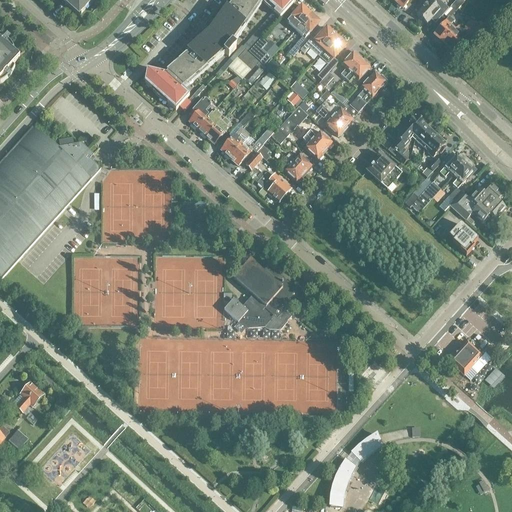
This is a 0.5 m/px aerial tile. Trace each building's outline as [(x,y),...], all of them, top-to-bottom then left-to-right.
[(51,0),(53,2),(54,0),(61,0),(63,1),(62,2),(78,17),(93,0),(51,0)] [(147,72),(145,84),(152,90),(153,88),(169,102),(167,104),(176,111),(179,108),(183,112),(185,112),(191,105),(186,100),(189,96),(187,98),(184,99),(178,93),(180,91),(174,86),(177,83),(182,88),(188,81),(190,82),(200,71),(202,72),(212,61),(214,62),(219,56),(217,55),(220,50),(228,58),(236,50),(227,42),(231,39),(233,40),(238,34),(237,33),(247,21),(245,20),(256,8),(254,7),(260,0),(270,0),(271,1),(271,3),(269,6),(276,12),(274,14),(280,19),(295,2),(293,0),(234,0),(213,31),(215,31),(209,38),(207,37),(166,73),(167,74),(166,76),(163,75),(147,72)] [(395,0),(394,2),(397,5),(397,6),(401,8),(403,10),(411,0),(395,0)] [(460,0),(458,0),(451,8),(456,13),(464,3),(460,0)] [(427,25),(440,10),(430,1),(416,16),(427,25)] [(295,32),(310,16),(310,15),(310,13),(307,10),(304,10),(301,7),(286,24),(290,28),(295,32)] [(274,14),(273,13),(242,47),(244,50),(245,50),(279,19),(274,14)] [(311,39),(308,36),(319,24),(316,21),(316,18),(313,15),(310,16),(295,32),(300,36),(302,38),(295,45),(296,46),(289,55),(286,58),(290,61),(293,58),(300,50),(301,50),(311,39)] [(449,20),(434,37),(438,40),(437,42),(441,44),(442,44),(443,45),(458,28),(453,24),(455,22),(453,19),(451,21),(449,20)] [(468,26),(463,32),(467,36),(468,35),(471,37),(473,34),(478,38),(486,29),(480,23),(477,26),(471,21),(470,23),(467,26),(468,26)] [(458,28),(443,45),(444,46),(443,47),(447,50),(448,49),(452,53),(467,36),(463,32),(458,28)] [(324,51),(336,39),(335,38),(336,36),(332,33),(330,33),(326,30),(315,42),(312,40),(311,39),(301,50),(301,51),(300,52),(304,56),(309,50),(318,58),(324,51)] [(479,48),(489,38),(486,34),(476,44),(479,48)] [(0,83),(0,84),(2,84),(6,81),(10,77),(13,73),(15,68),(14,68),(14,69),(9,64),(24,53),(17,58),(11,52),(14,50),(13,48),(10,44),(7,40),(2,37),(0,36),(0,83)] [(345,47),(341,44),(342,41),(338,38),(336,39),(324,51),(328,55),(326,57),(331,61),(333,59),(333,60),(345,47)] [(241,46),(216,74),(220,77),(244,50),(242,47),(241,46)] [(241,74),(247,68),(251,71),(259,62),(255,59),(245,50),(237,59),(238,60),(232,66),(241,74)] [(345,80),(361,62),(358,58),(358,56),(355,54),(353,54),(341,66),(346,70),(340,76),(345,80)] [(328,73),(335,66),(330,62),(322,72),(326,76),(328,73)] [(370,69),(369,69),(370,67),(367,64),(364,65),(361,62),(345,80),(349,83),(354,77),(358,82),(370,69)] [(256,66),(243,80),(251,87),(263,73),(256,66)] [(275,77),(278,73),(271,67),(268,71),(275,77)] [(266,89),(276,79),(269,73),(260,83),(266,89)] [(328,73),(326,76),(319,84),(324,89),(334,78),(328,73)] [(366,95),(380,79),(379,78),(380,76),(377,73),(375,74),(374,74),(360,89),(363,92),(358,98),(362,102),(368,96),(366,95)] [(233,90),(235,88),(244,78),(238,76),(233,82),(232,81),(228,85),(233,90)] [(386,84),(380,79),(366,95),(368,96),(362,102),(358,98),(351,106),(345,101),(342,105),(340,104),(355,118),(358,115),(372,100),(386,84)] [(300,85),(287,99),(296,107),(309,93),(300,85)] [(189,124),(197,131),(210,117),(216,109),(205,99),(190,115),(192,117),(191,118),(193,120),(189,124)] [(355,118),(340,104),(337,107),(334,104),(332,107),(326,101),(320,107),(345,130),(353,121),(352,121),(355,118)] [(304,113),(309,107),(304,103),(299,108),(304,113)] [(345,130),(320,107),(315,113),(323,120),(325,119),(329,122),(325,127),(338,138),(345,130)] [(306,117),(307,118),(308,117),(298,108),(288,119),(296,127),(298,128),(299,127),(298,127),(306,117)] [(206,139),(217,126),(223,119),(214,111),(212,114),(210,117),(197,131),(206,139)] [(244,130),(252,120),(247,115),(238,125),(244,130)] [(415,118),(406,128),(413,134),(411,136),(416,140),(427,129),(415,118)] [(214,146),(227,131),(231,126),(224,119),(223,119),(217,126),(206,139),(214,146)] [(293,131),(296,127),(288,119),(277,131),(286,139),(290,135),(291,136),(294,132),(293,131)] [(0,163),(0,280),(0,281),(100,170),(89,160),(93,156),(81,144),(57,149),(55,150),(31,128),(0,163)] [(408,140),(411,136),(413,134),(406,128),(396,140),(398,142),(393,148),(399,153),(395,157),(404,165),(407,161),(409,154),(406,151),(403,149),(410,142),(408,140)] [(427,129),(416,140),(415,142),(424,150),(436,137),(427,129)] [(277,131),(271,137),(267,142),(273,148),(277,143),(280,146),(286,139),(277,131)] [(310,132),(306,136),(324,153),(332,144),(319,133),(316,137),(310,132)] [(258,142),(263,147),(267,142),(271,137),(266,133),(258,142)] [(221,152),(229,160),(241,146),(237,142),(239,139),(236,136),(221,152)] [(324,153),(306,136),(302,140),(308,145),(304,150),(317,161),(324,153)] [(445,146),(436,137),(424,150),(433,159),(439,153),(441,155),(446,149),(444,147),(445,146)] [(267,142),(263,147),(256,154),(266,162),(270,158),(267,155),(273,148),(267,142)] [(241,146),(229,160),(237,167),(252,150),(249,147),(246,150),(241,146)] [(142,160),(146,155),(142,152),(138,156),(142,160)] [(266,162),(256,154),(257,156),(254,160),(258,163),(261,159),(265,163),(266,162)] [(289,155),(285,159),(304,176),(312,167),(299,156),(295,160),(289,155)] [(365,172),(387,191),(402,174),(381,155),(365,172)] [(449,174),(453,177),(466,164),(457,156),(444,169),(445,170),(440,175),(445,179),(449,174)] [(304,176),(285,159),(282,163),(288,168),(284,173),(296,184),(304,176)] [(436,159),(427,168),(432,173),(440,164),(436,159)] [(251,171),(258,163),(254,160),(247,167),(251,171)] [(417,170),(420,166),(415,162),(411,166),(417,170)] [(466,164),(453,177),(457,181),(453,186),(457,190),(462,185),(474,172),(466,164)] [(265,174),(262,177),(284,197),(290,191),(279,180),(276,184),(265,174)] [(284,197),(262,177),(256,184),(278,204),(284,197)] [(410,209),(411,208),(413,209),(410,212),(416,217),(418,214),(419,215),(440,191),(432,183),(432,184),(426,179),(404,204),(410,209)] [(478,191),(469,201),(462,195),(450,208),(465,222),(471,215),(482,225),(486,220),(491,219),(495,222),(505,211),(497,204),(502,198),(491,188),(484,196),(478,191)] [(451,206),(461,195),(456,191),(447,202),(451,206)] [(439,224),(444,234),(449,232),(447,229),(451,227),(447,219),(439,224)] [(477,241),(459,225),(448,238),(453,243),(452,244),(465,256),(465,257),(471,250),(470,249),(477,241)] [(289,304),(299,293),(268,266),(263,272),(255,266),(249,260),(233,279),(246,291),(254,298),(244,308),(239,304),(235,300),(224,312),(238,324),(234,328),(241,335),(245,331),(246,332),(256,331),(279,330),(283,326),(290,317),(283,310),(285,308),(289,304)] [(477,374),(491,359),(471,341),(469,344),(467,342),(448,363),(464,377),(471,369),(477,374)] [(30,384),(19,396),(23,399),(15,408),(22,415),(30,406),(33,408),(44,396),(30,384)] [(418,441),(417,424),(404,424),(405,441),(418,441)] [(29,440),(18,431),(8,442),(20,451),(29,440)] [(351,454),(360,464),(367,457),(373,452),(383,447),(376,436),(367,441),(359,447),(351,454)] [(351,476),(356,468),(346,460),(340,469),(335,478),(332,488),(330,497),(329,508),(342,508),(343,499),(345,491),(347,483),(351,476)] [(475,487),(479,495),(488,490),(484,482),(475,487)]
